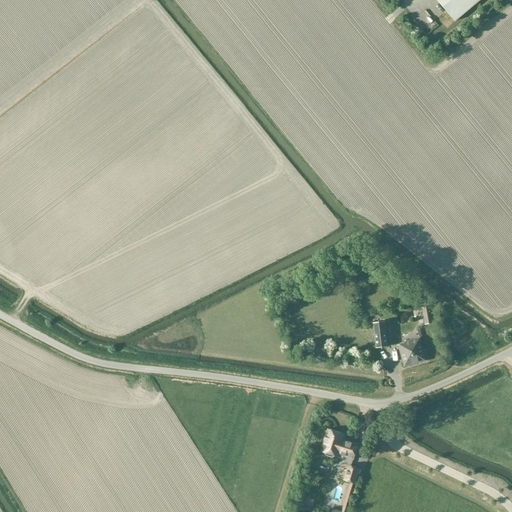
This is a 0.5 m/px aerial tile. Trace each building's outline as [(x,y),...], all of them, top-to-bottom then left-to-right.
[(437,0),(455,22),(481,0),(437,0)] [(389,347),(386,321),(373,323),(376,348),(389,347)] [(404,367),(427,361),(420,338),(405,342),(405,343),(398,345),(404,367)] [(347,434),(327,428),(320,452),(324,453),(326,456),(333,458),(336,456),(340,458),(341,457),(355,461),(359,444),(346,440),(347,434)] [(364,445),(361,465),(367,466),(370,446),(364,445)] [(361,468),(348,464),(343,480),(356,484),(361,468)]
